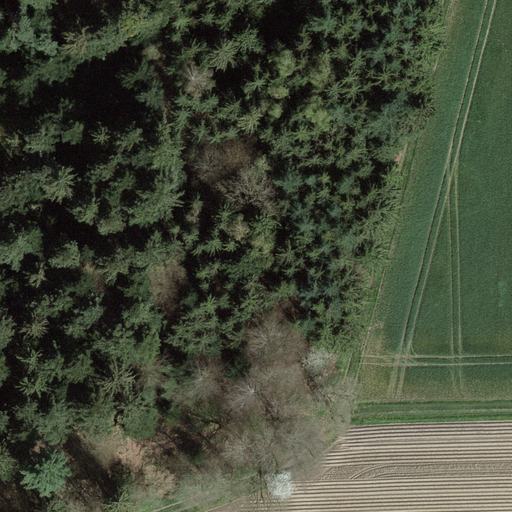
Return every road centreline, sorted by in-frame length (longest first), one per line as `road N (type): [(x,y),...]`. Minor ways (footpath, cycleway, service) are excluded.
road 1 (track): [(446,0),(363,335),(368,412),(511,394)]
road 2 (track): [(368,412),(121,511)]
